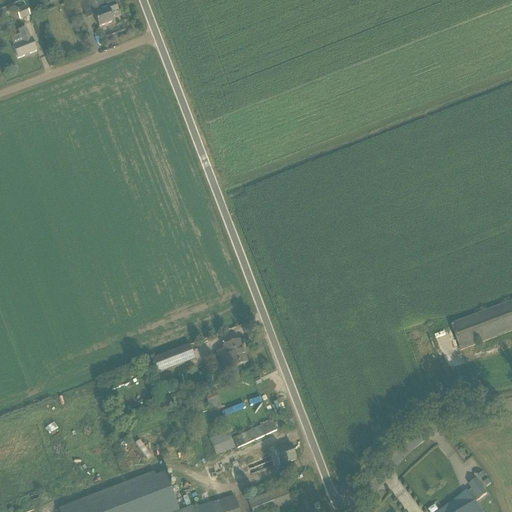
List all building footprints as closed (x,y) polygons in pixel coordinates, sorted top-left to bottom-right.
[(87,0),(80,3),(86,18),(86,19),(87,19),(86,17),(93,14),(99,28),(114,22),(112,18),(110,14),(117,12),(118,11),(115,4),(106,7),(105,5),(102,5),(99,5),(96,0),(87,0)] [(26,8),(16,12),(20,22),(30,18),(26,8)] [(19,36),(10,39),(13,46),(14,50),(18,59),(36,52),(33,42),(32,39),(30,40),(27,32),(25,28),(17,31),(19,36)] [(511,303),(451,327),(460,351),(511,331),(511,303)] [(220,355),(217,356),(221,369),(223,373),(232,369),(237,367),(247,364),(238,342),(229,345),(223,347),(224,350),(219,352),(220,355)] [(150,360),(156,375),(194,361),(188,345),(150,360)] [(162,400),(166,408),(185,400),(181,392),(162,400)] [(204,396),(211,413),(222,409),(215,392),(204,396)] [(232,438),(237,449),(246,445),(276,432),(272,422),(232,438)] [(228,468),(234,484),(296,460),(290,444),(277,449),(275,445),(252,454),(254,459),(228,468)] [(57,510),(58,511),(168,511),(166,507),(176,504),(164,473),(155,476),(154,472),(57,510)] [(441,511),(481,511),(475,503),(487,495),(476,480),(469,486),(472,490),(468,493),(467,492),(441,511)] [(248,503),(251,511),(273,511),(292,505),(285,488),(248,503)] [(239,511),(234,497),(195,509),(196,511),(239,511)]
